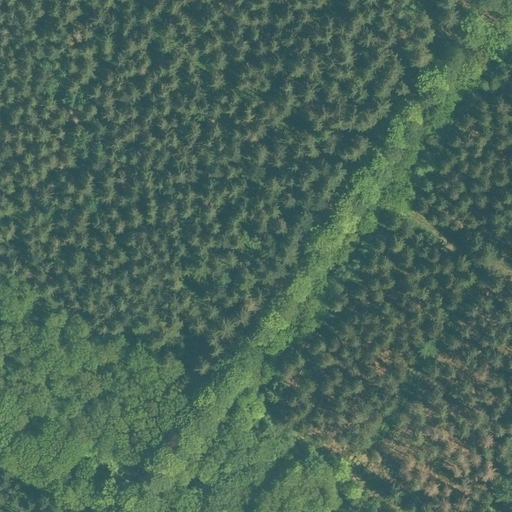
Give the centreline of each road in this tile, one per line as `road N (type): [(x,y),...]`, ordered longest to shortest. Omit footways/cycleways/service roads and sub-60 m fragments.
road 1 (track): [(141,511),(490,16),(511,4)]
road 2 (track): [(407,511),(227,389)]
road 3 (track): [(511,276),(365,193)]
road 4 (track): [(0,443),(123,511)]
